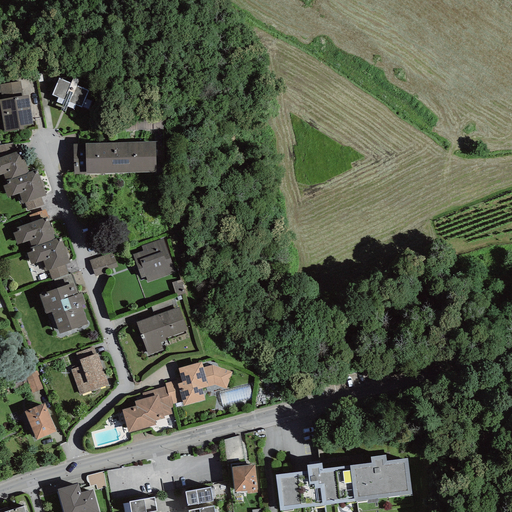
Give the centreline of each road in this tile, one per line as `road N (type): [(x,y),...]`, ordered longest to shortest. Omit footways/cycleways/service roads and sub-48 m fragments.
road 1 (residential): [(511,354),(160,448)]
road 2 (residential): [(85,470),(72,433),(122,382),(44,146)]
